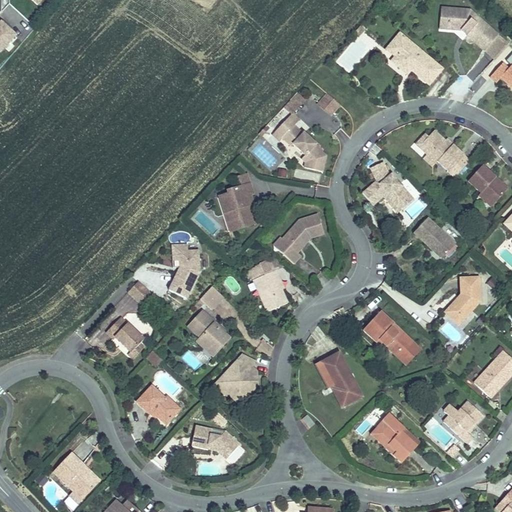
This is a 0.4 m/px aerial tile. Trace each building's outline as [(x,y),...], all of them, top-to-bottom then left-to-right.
[(470,33),(468,36),(485,51),(487,48),(496,56),(509,42),(499,33),(498,35),(470,11),(441,8),(439,29),(462,31),(464,28),(470,33)] [(3,19),(0,22),(0,50),(0,51),(16,34),(9,28),(11,26),(3,19)] [(358,36),(365,29),(362,25),(354,33),(358,36)] [(386,49),(395,57),(400,52),(395,48),(405,38),(400,34),(391,44),(386,49)] [(416,71),(414,73),(429,85),(442,70),(405,38),(395,48),(400,52),(395,57),(391,61),(407,75),(411,70),(412,68),(416,71)] [(511,88),(511,65),(508,70),(502,64),(490,77),(490,78),(496,83),(501,78),(511,88)] [(283,108),(291,115),(292,114),(292,115),(294,113),(306,101),(297,93),(283,108)] [(330,118),(340,106),(325,93),(315,105),(330,118)] [(301,120),(294,113),(292,115),(271,136),(278,142),(282,139),(289,146),(292,143),(304,156),(300,160),(304,164),(303,168),(323,173),(327,156),(316,145),(318,144),(303,131),(301,133),(294,127),(301,120)] [(420,146),(437,162),(454,178),(469,162),(464,156),(452,146),(450,147),(444,141),(433,131),(427,138),(420,146)] [(432,168),(437,162),(420,146),(427,138),(424,136),(415,146),(426,155),(423,159),(432,168)] [(387,194),(401,211),(414,200),(392,174),(390,176),(384,163),(370,169),(376,182),(362,194),(373,206),(383,198),(387,194)] [(481,194),(494,206),(508,190),(499,181),(498,183),(495,180),(496,179),(483,167),(469,184),(481,194)] [(296,168),(294,177),(318,183),(321,174),(296,168)] [(277,169),(276,177),(285,179),(287,171),(277,169)] [(231,181),(234,190),(251,185),(248,176),(231,181)] [(254,195),(251,185),(234,190),(229,192),(230,195),(220,198),(225,214),(232,212),(238,231),(256,225),(251,206),(254,205),(251,196),(254,195)] [(397,214),(401,211),(387,194),(383,198),(397,214)] [(492,208),(494,206),(481,194),(479,197),(492,208)] [(231,233),(238,231),(232,212),(225,214),(231,233)] [(300,221),(283,240),(287,243),(279,251),(293,264),(301,256),(298,253),(295,251),(308,236),(311,238),(324,234),(318,215),(300,221)] [(414,233),(428,246),(429,244),(433,248),(431,250),(442,259),(455,245),(428,218),(414,233)] [(446,228),(443,231),(455,242),(458,239),(446,228)] [(298,253),(311,238),(308,236),(295,251),(298,253)] [(274,246),(279,251),(287,243),(283,240),(281,238),(274,246)] [(173,261),(179,261),(178,252),(188,251),(188,245),(172,246),(173,261)] [(178,252),(179,261),(179,268),(168,291),(187,300),(200,272),(199,251),(188,251),(178,252)] [(274,257),(269,260),(274,271),(276,270),(284,267),(274,257)] [(288,303),(282,290),(278,280),(280,279),(276,270),(274,271),(269,260),(250,272),(245,274),(247,279),(252,277),(253,280),(267,312),(288,303)] [(460,315),(464,319),(480,302),(479,278),(464,278),(464,288),(461,289),(461,295),(459,298),(460,299),(458,303),(456,301),(445,313),(454,322),(460,315)] [(140,302),(150,292),(138,282),(128,293),(139,303),(140,302)] [(212,287),(200,300),(204,304),(211,310),(223,297),(212,287)] [(155,297),(150,292),(140,302),(146,307),(155,297)] [(199,310),(204,304),(200,300),(195,306),(199,310)] [(214,325),(215,323),(203,312),(194,321),(197,324),(192,330),(201,339),(199,341),(201,346),(204,348),(209,350),(211,347),(217,353),(230,338),(224,333),(214,325)] [(363,331),(377,343),(379,340),(386,347),(396,356),(411,340),(380,312),(363,331)] [(458,325),(464,319),(460,315),(454,322),(458,325)] [(131,353),(140,344),(144,340),(121,318),(107,333),(113,339),(115,337),(131,353)] [(189,327),(192,330),(197,324),(194,321),(189,327)] [(225,332),(215,323),(214,325),(224,333),(225,332)] [(383,350),(386,347),(379,340),(377,343),(383,350)] [(421,349),(411,340),(396,356),(406,365),(421,349)] [(144,348),(140,344),(131,353),(129,355),(133,359),(144,348)] [(213,357),(217,353),(211,347),(209,350),(204,348),(213,357)] [(147,358),(149,361),(155,355),(152,352),(147,358)] [(511,370),(506,365),(511,360),(503,352),(474,383),(491,398),(511,374),(511,370)] [(319,363),(343,407),(363,396),(340,353),(319,363)] [(162,361),(155,355),(149,361),(156,367),(162,361)] [(250,372),(252,368),(255,362),(243,356),(215,386),(226,396),(228,394),(232,391),(237,396),(239,394),(245,399),(257,386),(256,378),(250,372)] [(152,413),(157,417),(166,425),(177,413),(170,406),(174,403),(166,396),(165,398),(152,386),(136,403),(150,415),(152,413)] [(240,405),(245,399),(239,394),(237,396),(232,391),(228,394),(240,405)] [(474,423),(476,425),(484,416),(468,402),(458,413),(450,405),(444,412),(448,417),(443,423),(467,444),(473,438),(468,434),(466,432),(474,423)] [(388,445),(385,449),(401,464),(417,446),(402,432),(405,429),(389,414),(382,422),(387,427),(378,436),(388,445)] [(307,416),(303,419),(310,428),(314,424),(307,416)] [(370,435),(385,449),(388,445),(378,436),(387,427),(382,422),(370,435)] [(468,434),(476,425),(474,423),(466,432),(468,434)] [(217,447),(217,451),(227,460),(240,445),(225,432),(220,438),(211,436),(212,430),(195,427),(191,446),(208,449),(209,446),(217,447)] [(420,443),(405,429),(402,432),(417,446),(420,443)] [(454,446),(447,454),(452,459),(459,451),(454,446)] [(82,469),(84,467),(71,454),(53,473),(73,491),(69,496),(79,505),(100,482),(86,469),(84,471),(82,469)] [(511,511),(511,491),(509,495),(511,498),(507,502),(504,500),(496,509),(498,511),(511,511)] [(128,511),(123,507),(117,501),(105,511),(128,511)] [(139,511),(128,501),(123,507),(128,511),(139,511)]
